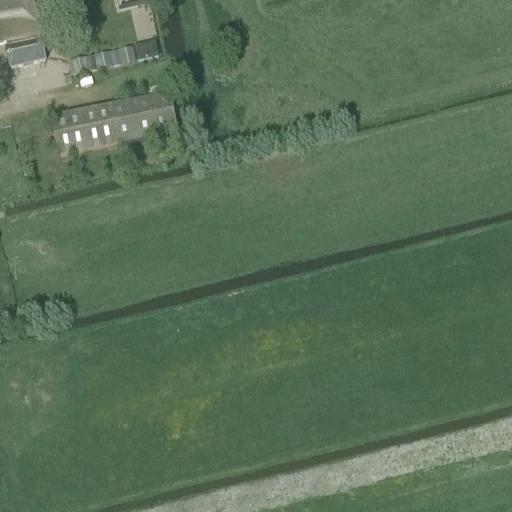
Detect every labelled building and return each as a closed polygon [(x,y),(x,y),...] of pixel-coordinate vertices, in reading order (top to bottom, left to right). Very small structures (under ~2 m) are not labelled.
[(43,64),(28,0),(26,0),(0,5),(0,47),(2,47),(8,72),(43,64)] [(132,52),(118,55),(121,68),(135,65),(132,52)] [(109,57),(95,61),(98,73),(112,70),(109,57)] [(85,63),(71,66),(74,79),(88,76),(85,63)] [(51,120),(58,160),(177,137),(169,97),(51,120)]
